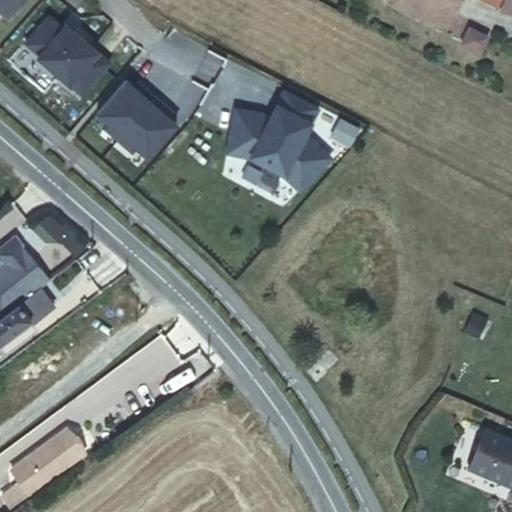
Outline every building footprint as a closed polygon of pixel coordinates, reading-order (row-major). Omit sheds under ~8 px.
[(0,0),(0,12),(5,17),(19,0),(0,0)] [(485,0),(505,10),(509,0),(485,0)] [(46,15),(23,42),(37,54),(35,56),(79,94),(107,61),(71,30),(68,34),(46,15)] [(464,28),(460,44),(481,49),(485,34),(464,28)] [(252,104),(235,133),(253,144),(271,115),(252,104)] [(17,303),(0,316),(0,341),(30,319),(17,303)] [(464,462),(511,485),(511,438),(483,424),(464,462)] [(63,437),(69,433),(65,426),(59,431),(63,437)] [(27,489),(83,449),(72,436),(69,433),(63,437),(59,431),(10,467),(27,489)] [(5,466),(14,459),(6,448),(0,452),(0,489),(15,478),(5,466)]
